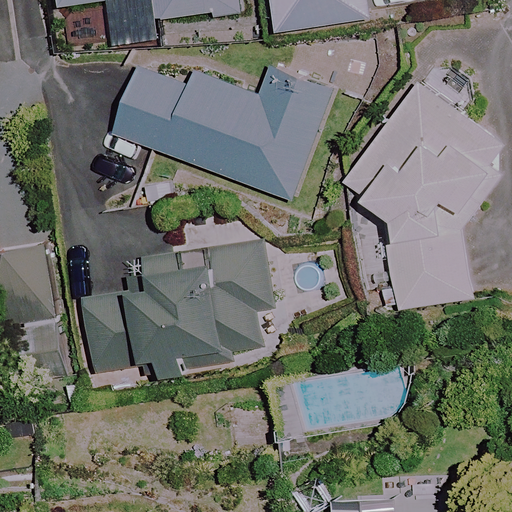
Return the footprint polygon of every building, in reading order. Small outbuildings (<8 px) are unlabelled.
[(66,0),(67,4),(98,0),(158,0),(162,19),(244,8),(242,0),(66,0)] [(376,14),(373,0),(279,0),(285,31),(376,14)] [(338,87),(278,65),(265,98),(200,73),(195,86),(146,68),(122,133),(297,199),(338,87)] [(352,179),(397,213),(394,229),(404,308),(478,299),(463,229),(506,173),(494,164),(508,145),(425,82),(352,179)] [(0,327),(42,321),(33,260),(8,264),(1,222),(0,222),(0,327)] [(164,361),(167,377),(192,373),(190,361),(267,348),(261,314),(281,310),(269,240),(134,263),(138,289),(87,298),(100,373),(164,361)] [(456,511),(456,479),(382,479),(381,511),(456,511)]
